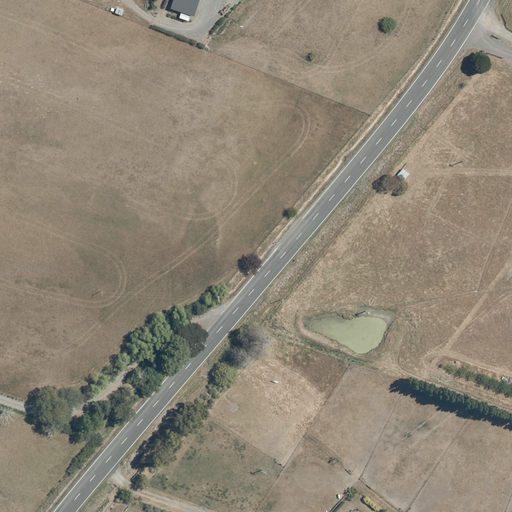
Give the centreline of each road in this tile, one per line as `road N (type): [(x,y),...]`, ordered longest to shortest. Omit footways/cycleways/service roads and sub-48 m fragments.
road 1 (secondary): [(65,511),(379,141),(480,0)]
road 2 (unknown): [(114,454),(0,409)]
